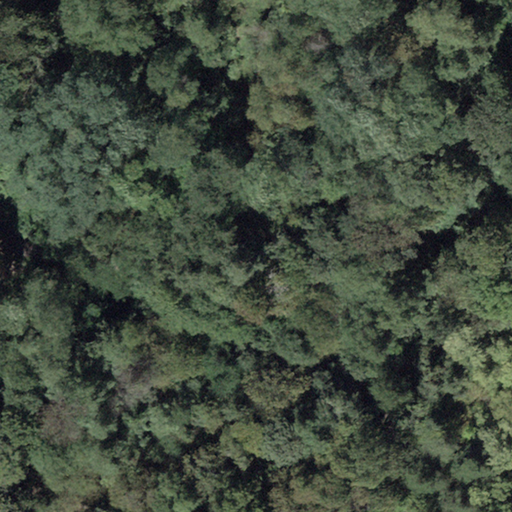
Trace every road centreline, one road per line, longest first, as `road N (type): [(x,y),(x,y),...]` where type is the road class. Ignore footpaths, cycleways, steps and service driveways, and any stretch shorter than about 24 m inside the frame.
road 1 (track): [(241,0),(275,261),(297,301),(356,351),(348,372),(327,377),(237,323),(91,262),(0,237)]
road 2 (track): [(348,372),(371,378),(389,404),(416,511)]
